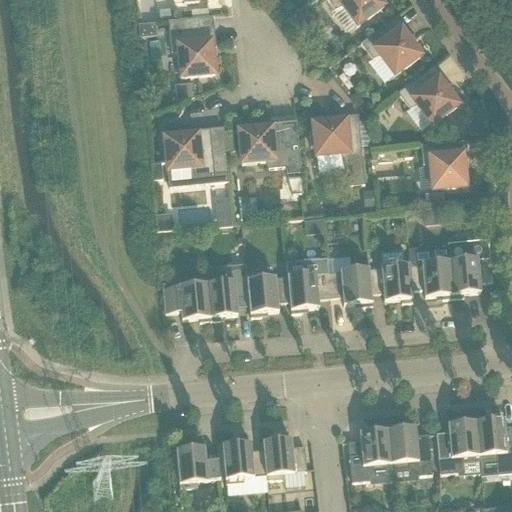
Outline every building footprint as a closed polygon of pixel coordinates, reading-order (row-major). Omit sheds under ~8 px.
[(376,0),(324,0),(335,13),(342,10),(356,29),(383,9),(376,0)] [(153,6),(138,7),(139,37),(154,37),(153,6)] [(215,51),(212,19),(167,23),(170,56),(178,57),(180,81),(214,78),(211,51),(215,51)] [(372,63),(379,59),(393,79),(420,59),(404,37),(408,35),(396,19),(360,47),(372,63)] [(445,85),(433,69),(397,96),(409,112),(416,109),(431,128),(458,108),(442,87),(445,85)] [(174,88),(176,107),(192,101),(192,86),(174,88)] [(158,103),(148,106),(151,114),(161,111),(158,103)] [(366,105),(360,109),(367,118),(377,111),(373,106),(366,105)] [(364,188),(363,176),(357,118),(338,120),(338,124),(312,126),(313,135),(309,136),(310,150),(314,150),(315,160),(340,157),(349,190),(364,188)] [(295,124),(283,125),(264,127),(264,131),(238,133),(241,167),(266,164),(268,172),(284,170),(287,177),(300,176),(295,124)] [(222,131),(209,132),(190,134),(190,138),(164,140),(169,191),(227,185),(222,131)] [(232,134),(223,135),(225,153),(234,153),(232,134)] [(379,139),(369,140),(370,151),(380,150),(379,139)] [(467,163),(465,144),(420,148),(422,168),(430,169),(432,193),(465,190),(463,164),(467,163)] [(288,184),(291,195),(302,194),(301,183),(288,184)] [(373,193),(364,193),(365,208),(374,207),(373,193)] [(442,207),(442,196),(425,198),(426,209),(442,207)] [(444,227),(443,211),(422,213),(424,229),(444,227)] [(155,218),(156,235),(174,233),(172,217),(155,218)] [(487,243),(447,246),(448,261),(452,302),(463,301),(463,297),(480,296),(479,288),(491,287),(487,243)] [(381,272),(368,273),(371,298),(382,297),(383,305),(400,303),(401,307),(412,306),(411,294),(409,270),(408,265),(403,265),(402,254),(379,256),(381,272)] [(452,302),(448,261),(431,262),(431,267),(421,268),(421,269),(409,270),(411,294),(423,293),(424,301),(441,299),(441,303),(452,302)] [(326,262),(285,265),(286,275),(287,281),(289,306),(290,317),(301,316),(301,313),(318,311),(318,303),(330,302),(327,277),(326,268),(326,262)] [(244,267),(205,271),(206,283),(210,325),(220,324),(220,320),(237,319),(236,311),(248,310),(246,279),(244,267)] [(350,274),(327,277),(330,302),(342,301),(343,309),(360,307),(360,311),(372,310),(371,298),(368,273),(368,268),(350,269),(350,274)] [(289,306),(287,281),(275,282),(275,281),(264,282),(264,278),(246,279),(248,310),(249,321),(261,320),(261,316),(278,315),(277,307),(289,306)] [(206,283),(188,285),(184,282),(180,283),(177,286),(161,287),(164,318),(180,316),(181,324),(198,322),(199,326),(210,325),(206,283)] [(486,421),(475,422),(479,464),(495,462),(496,469),(511,467),(511,430),(504,431),(503,423),(486,425),(486,421)] [(479,464),(475,422),(464,423),(464,427),(447,428),(448,436),(436,437),(439,478),(457,476),(461,469),(461,465),(479,464)] [(431,478),(430,463),(428,438),(415,439),(415,431),(397,433),(397,430),(386,431),(390,472),(408,470),(418,480),(431,478)] [(390,472),(386,431),(375,432),(376,435),(358,437),(359,445),(347,446),(349,471),(351,486),(369,485),(373,478),(373,474),(390,472)] [(273,441),(262,442),(262,446),(263,454),(265,479),(266,484),(284,483),(284,491),(304,489),(303,475),(306,475),(304,451),(303,450),(291,451),(291,443),(273,445),(273,441)] [(265,479),(263,454),(251,455),(250,447),(233,449),(232,445),(221,446),(225,488),(243,486),(243,482),(265,479)] [(197,486),(219,483),(217,458),(205,459),(204,451),(187,453),(186,450),(175,451),(179,492),(197,491),(197,486)]
